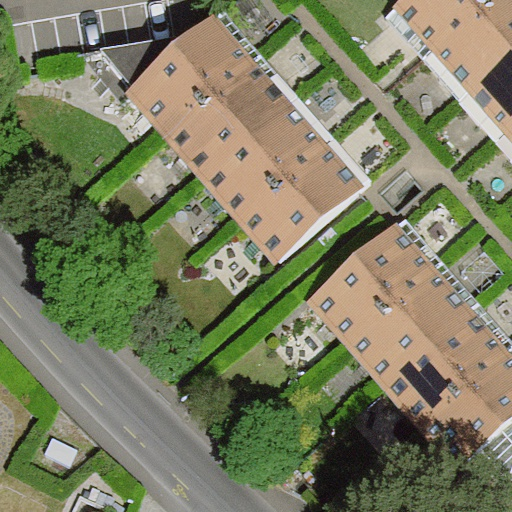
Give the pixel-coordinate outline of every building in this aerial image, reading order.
[(425,65),(501,0),(414,0),(388,23),(425,65)] [(462,106),(511,62),(511,0),(501,0),(425,65),(462,106)] [(226,19),(184,55),(136,97),(173,141),(263,62),(226,19)] [(136,97),(184,55),(177,47),(102,60),(136,97)] [(299,104),(263,62),(173,141),(209,182),(299,104)] [(498,148),(511,136),(511,62),(462,106),(498,148)] [(336,145),(299,104),(209,182),(245,223),(336,145)] [(511,163),(511,136),(498,148),(511,163)] [(373,186),(336,145),(245,223),(282,266),(373,186)] [(354,347),(445,268),(408,226),(317,305),(354,347)] [(391,390),(481,310),(445,268),(354,347),(391,390)] [(427,430),(511,355),(511,345),(481,310),(391,390),(427,430)] [(486,454),(511,430),(511,355),(427,430),(463,473),(486,454)] [(511,430),(486,454),(503,474),(511,480),(511,430)] [(79,455),(55,443),(48,457),(72,469),(79,455)]
